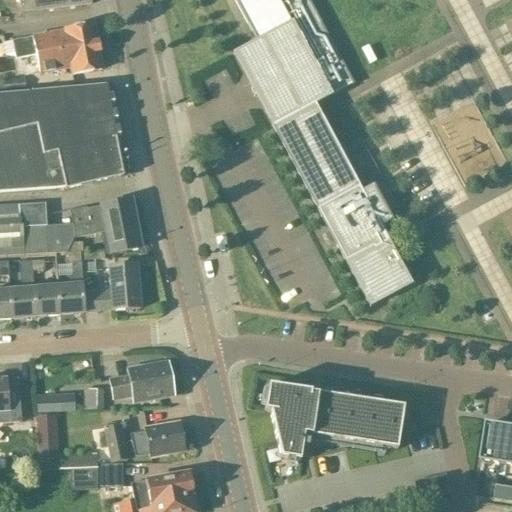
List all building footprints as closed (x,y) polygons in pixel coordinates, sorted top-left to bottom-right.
[(22,0),(24,13),(92,4),(91,0),(22,0)] [(234,0),(256,41),(231,54),(244,77),(250,90),(257,102),(271,128),(369,310),(413,287),(378,223),(380,222),(382,227),(393,222),(373,186),(362,192),(319,111),(315,105),(354,84),(308,0),(234,0)] [(65,32),(12,42),(16,60),(36,56),(37,59),(99,48),(94,25),(65,31),(65,32)] [(103,71),(99,48),(37,59),(40,74),(72,68),(73,76),(103,71)] [(224,64),(199,76),(208,96),(233,85),(224,64)] [(0,91),(21,90),(20,75),(0,76),(0,91)] [(105,85),(0,93),(0,167),(20,166),(22,189),(73,185),(73,188),(123,178),(121,166),(123,166),(118,144),(117,144),(112,118),(113,118),(109,96),(107,96),(105,85)] [(104,231),(136,225),(131,201),(100,207),(104,231)] [(0,257),(67,254),(83,252),(82,243),(72,244),(74,238),(75,240),(91,236),(89,226),(90,226),(86,209),(69,212),(72,225),(46,227),(44,205),(18,207),(0,207),(0,257)] [(136,225),(99,234),(102,248),(108,247),(109,256),(141,249),(136,225)] [(222,237),(217,238),(221,254),(226,253),(222,237)] [(69,287),(58,288),(60,316),(84,314),(82,294),(82,286),(81,262),(105,261),(104,252),(83,253),(83,252),(67,254),(67,266),(71,265),(72,277),(69,277),(69,287)] [(44,273),(44,262),(31,263),(32,273),(44,273)] [(0,278),(8,278),(7,263),(0,263),(0,278)] [(31,263),(19,263),(20,274),(32,273),(31,263)] [(111,292),(82,294),(84,314),(140,310),(137,265),(109,267),(111,292)] [(58,288),(33,290),(35,318),(60,316),(58,288)] [(35,318),(33,290),(9,292),(12,320),(35,318)] [(0,320),(12,320),(9,292),(0,292),(0,320)] [(113,400),(132,396),(134,403),(173,396),(167,362),(127,370),(128,376),(109,380),(113,400)] [(19,379),(6,380),(5,378),(0,378),(0,411),(8,410),(20,409),(19,379)] [(268,387),(264,413),(270,414),(280,460),(300,463),(304,437),(328,441),(397,451),(399,440),(401,422),(407,423),(408,414),(403,413),(403,408),(381,405),(316,395),(310,394),(284,390),(268,387)] [(79,391),(78,410),(103,409),(103,391),(79,391)] [(77,412),(76,394),(38,395),(39,413),(77,412)] [(132,442),(125,444),(127,456),(134,454),(134,457),(150,454),(151,459),(168,456),(168,453),(183,451),(178,424),(163,426),(162,423),(145,427),(145,430),(130,433),(132,442)] [(482,463),(511,468),(511,428),(488,424),(482,463)] [(103,431),(105,441),(93,444),(95,455),(96,455),(96,464),(116,464),(129,462),(127,456),(125,444),(121,427),(103,431)] [(96,455),(95,455),(59,456),(59,472),(70,472),(70,493),(97,492),(97,490),(122,489),(122,465),(102,465),(116,464),(96,464),(96,455)] [(144,482),(145,484),(131,486),(133,503),(112,506),(113,511),(196,511),(189,473),(144,482)] [(494,500),(502,502),(505,487),(496,486),(494,500)] [(511,488),(505,487),(502,502),(511,503),(511,496),(511,488)]
